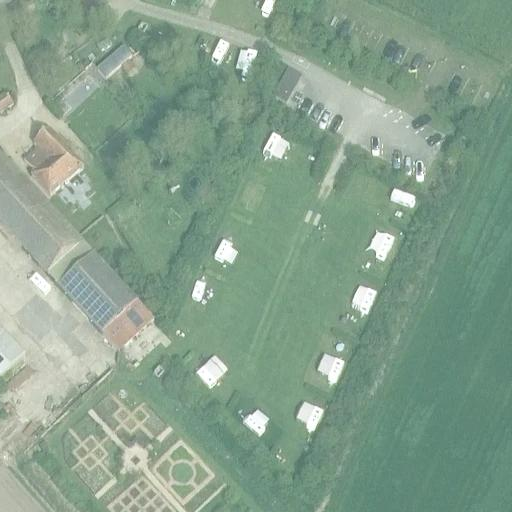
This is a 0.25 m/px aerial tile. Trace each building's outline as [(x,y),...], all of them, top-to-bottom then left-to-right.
[(107,7),(97,0),(65,0),(97,22),(107,7)] [(133,55),(126,46),(104,64),(112,73),(133,55)] [(287,103),(302,74),(286,65),(270,95),(287,103)] [(4,94),(0,97),(0,113),(0,114),(13,104),(4,94)] [(49,198),(83,169),(50,131),(33,146),(37,150),(24,162),(34,174),(30,177),(49,198)] [(153,321),(0,155),(0,226),(118,353),(153,321)] [(151,328),(124,354),(134,365),(161,339),(151,328)] [(0,333),(0,381),(24,359),(0,333)]
